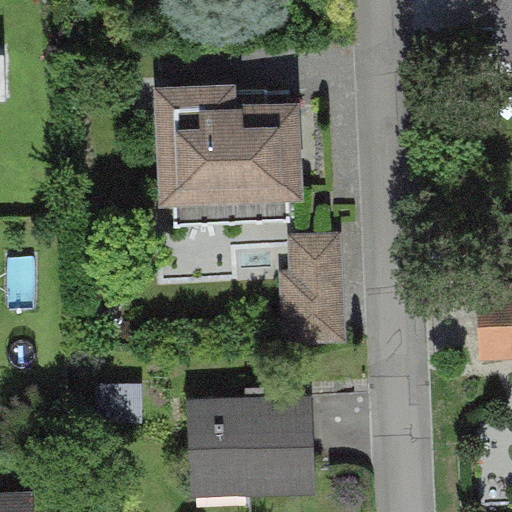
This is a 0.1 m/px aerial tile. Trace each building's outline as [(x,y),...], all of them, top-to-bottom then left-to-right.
[(511,0),(493,0),(497,64),(511,63),(511,0)] [(309,209),(303,73),(150,80),(156,216),(309,209)] [(348,343),(343,236),(290,238),(295,345),(348,343)] [(372,438),(372,387),(324,387),(323,438),(372,438)] [(194,403),(200,497),(317,490),(311,395),(194,403)] [(0,484),(0,511),(40,511),(40,483),(0,484)]
